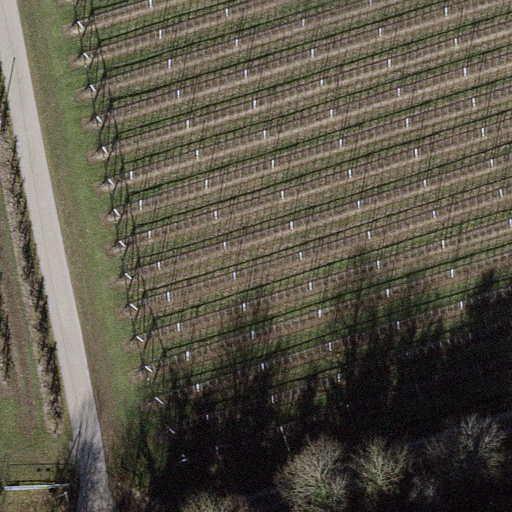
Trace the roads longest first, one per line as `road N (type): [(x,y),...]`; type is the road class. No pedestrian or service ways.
road 1 (track): [(4,0),(99,511)]
road 2 (track): [(511,419),(227,511)]
